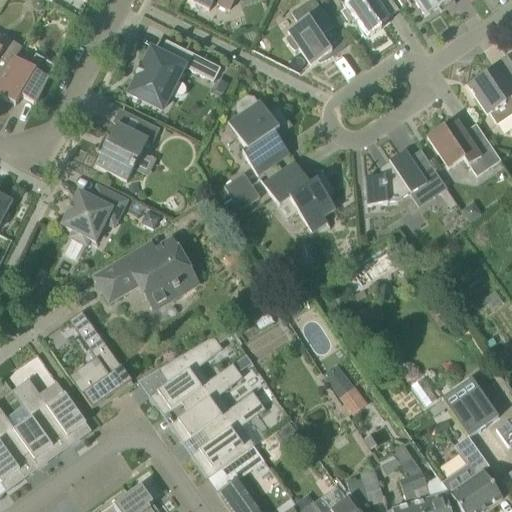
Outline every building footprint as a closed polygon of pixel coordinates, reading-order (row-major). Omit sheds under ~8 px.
[(235,0),(183,0),(195,6),(197,13),(204,10),(209,13),(214,4),(230,12),(235,0)] [(334,30),(314,0),(291,15),(298,26),(287,34),(290,38),(286,40),(288,44),(289,48),(292,51),(295,54),(299,51),(311,69),(318,64),(319,66),(327,63),(334,58),(321,39),(334,30)] [(337,0),(346,12),(342,14),(349,25),(353,23),(365,41),(381,31),(379,27),(388,20),(378,4),(384,0),(337,0)] [(455,6),(451,0),(404,0),(411,9),(416,5),(425,19),(438,10),(442,15),(455,6)] [(34,6),(34,9),(35,12),(39,14),(41,13),(42,11),(43,8),(43,6),(42,4),(39,3),(36,4),(34,6)] [(0,42),(0,85),(15,60),(16,60),(22,49),(4,37),(0,42)] [(184,69),(213,84),(220,70),(166,43),(159,55),(151,51),(143,68),(141,66),(135,78),(137,79),(129,96),(162,112),(169,97),(176,100),(180,100),(184,98),(186,94),(186,89),(184,87),(176,83),(184,69)] [(29,68),(16,60),(15,60),(0,85),(0,98),(15,107),(21,98),(35,107),(55,68),(36,56),(29,68)] [(467,88),(487,118),(489,116),(497,127),(511,117),(511,77),(503,83),(495,70),(486,77),(485,76),(467,88)] [(242,155),(258,179),(290,157),(275,135),(288,126),(279,113),(270,118),(260,104),(257,106),(255,104),(247,100),(238,106),(239,115),(241,117),(228,126),(246,152),(242,155)] [(98,151),(97,154),(98,154),(102,156),(95,169),(127,184),(133,171),(148,142),(153,144),(159,131),(142,122),(134,136),(117,127),(110,139),(107,137),(106,137),(104,139),(102,142),(100,145),(99,148),(98,151)] [(477,180),(500,164),(479,132),(467,140),(457,124),(445,132),(443,129),(427,140),(448,172),(463,162),(468,169),(469,168),(477,180)] [(409,161),(408,159),(405,154),(388,166),(390,168),(383,173),(384,179),(365,180),(367,208),(387,207),(387,206),(397,206),(410,197),(410,198),(424,188),(433,201),(441,195),(447,192),(435,173),(423,181),(409,161)] [(295,164),(262,186),(279,210),(288,204),(296,216),(298,215),(311,235),(326,225),(329,230),(330,230),(323,220),(335,212),(325,196),(332,191),(323,179),(310,187),(295,164)] [(231,201),(251,188),(244,176),(224,189),(231,201)] [(69,240),(86,248),(89,242),(95,245),(104,227),(108,219),(117,224),(118,221),(127,203),(97,188),(91,200),(78,194),(72,207),(71,206),(66,214),(68,215),(61,228),(72,234),(69,240)] [(251,188),(231,201),(240,213),(260,200),(251,188)] [(0,226),(4,226),(9,217),(6,213),(11,204),(0,198),(0,226)] [(147,214),(141,226),(153,233),(159,220),(147,214)] [(154,313),(198,286),(172,241),(155,252),(151,245),(94,280),(109,305),(138,287),(154,313)] [(483,303),(489,312),(501,303),(495,294),(483,303)] [(69,379),(91,411),(107,400),(131,384),(129,382),(78,309),(65,318),(95,361),(69,379)] [(199,371),(209,364),(223,354),(218,347),(232,337),(227,330),(212,339),(187,354),(136,383),(137,385),(139,387),(158,374),(168,387),(149,400),(162,419),(181,405),(209,385),(208,384),(199,371)] [(504,351),(493,358),(497,365),(508,358),(504,351)] [(181,405),(188,415),(169,429),(182,447),(201,434),(201,433),(229,413),(228,412),(219,399),(243,382),(238,375),(252,365),(246,357),(232,367),(217,378),(208,384),(209,385),(181,405)] [(336,367),(322,377),(340,400),(353,389),(336,367)] [(91,434),(64,396),(47,408),(28,382),(11,394),(30,420),(52,449),(66,438),(72,447),(91,434)] [(471,382),(453,394),(442,402),(467,439),(497,419),(471,382)] [(201,433),(201,434),(209,445),(190,459),(207,482),(254,449),(239,428),(263,411),(252,395),(228,412),(229,413),(201,433)] [(58,457),(52,449),(30,420),(14,432),(0,412),(0,447),(19,472),(33,462),(39,471),(58,457)] [(511,421),(508,425),(507,423),(496,431),(499,435),(508,448),(510,447),(511,449),(511,473),(508,476),(511,481),(511,421)] [(290,424),(275,435),(283,446),(298,435),(290,424)] [(442,486),(449,497),(460,511),(485,511),(502,501),(483,474),(489,470),(467,440),(455,450),(467,467),(442,486)] [(401,466),(406,481),(409,480),(420,511),(460,511),(449,497),(450,498),(445,500),(444,496),(425,502),(424,498),(429,497),(423,476),(407,454),(402,446),(391,453),(401,466)] [(25,481),(19,472),(0,447),(0,485),(6,494),(25,481)] [(368,505),(370,508),(385,504),(372,471),(359,476),(361,481),(347,485),(349,495),(359,509),(368,505)] [(412,506),(390,511),(420,511),(409,480),(406,481),(400,483),(406,503),(411,502),(412,506)] [(290,507),(292,510),(288,511),(258,511),(236,481),(216,495),(228,511),(298,511),(294,505),(290,507)] [(97,511),(151,511),(148,507),(152,504),(140,487),(127,497),(124,493),(97,511)] [(355,511),(347,500),(346,501),(330,511),(317,511),(313,505),(302,511),(355,511)]
